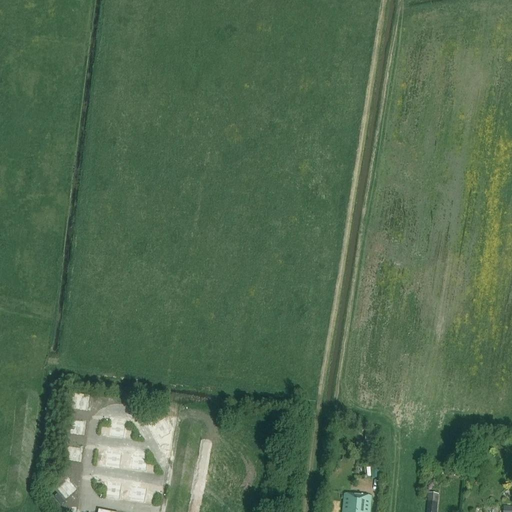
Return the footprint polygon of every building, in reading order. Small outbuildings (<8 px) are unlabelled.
[(87,401),(75,400),(73,411),(85,413),(87,401)] [(162,419),(152,425),(158,436),(168,430),(162,419)] [(121,422),(109,421),(107,433),(119,434),(121,422)] [(84,427),(72,426),(70,438),(82,439),(84,427)] [(79,465),(80,453),(68,452),(67,464),(79,465)] [(117,454),(105,452),(103,464),(115,466),(117,454)] [(145,458),(133,456),(132,468),(144,470),(145,458)] [(379,479),(378,464),(365,465),(366,475),(366,476),(371,476),(371,479),(379,479)] [(76,491),(66,484),(59,493),(68,501),(76,491)] [(122,486),(111,484),(109,496),(121,498),(122,486)] [(151,490),(139,488),(138,500),(150,501),(151,490)] [(436,511),(438,495),(429,494),(426,511),(436,511)] [(369,511),(371,497),(344,495),(342,511),(369,511)]
